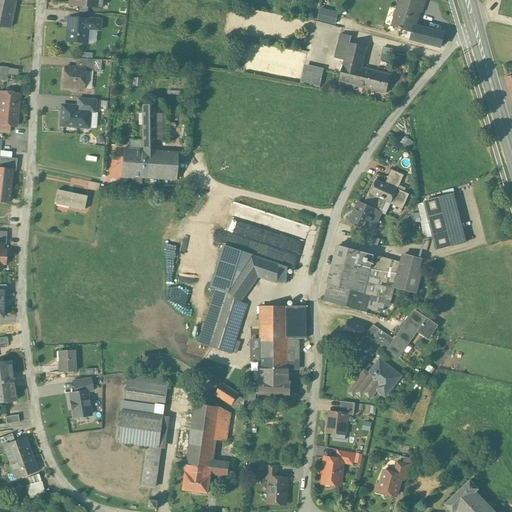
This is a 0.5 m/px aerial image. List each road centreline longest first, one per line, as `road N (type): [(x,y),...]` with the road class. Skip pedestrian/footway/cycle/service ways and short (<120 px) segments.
road 1 (residential): [(40,0),(22,313),(48,456),(65,485),(108,511)]
road 2 (residential): [(473,30),(450,47),(372,146),(338,209),(313,290),(318,363),(305,511)]
road 3 (secondary): [(511,163),(473,30)]
